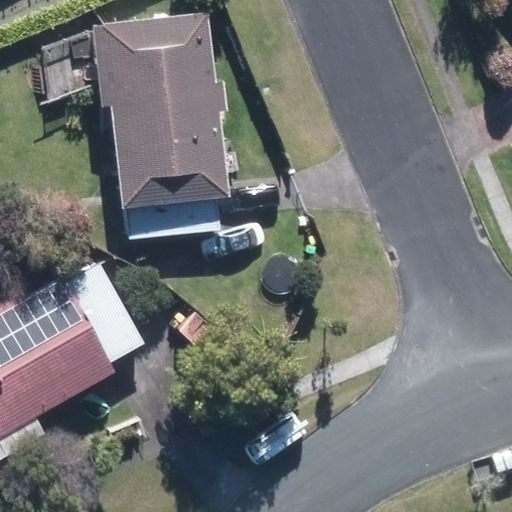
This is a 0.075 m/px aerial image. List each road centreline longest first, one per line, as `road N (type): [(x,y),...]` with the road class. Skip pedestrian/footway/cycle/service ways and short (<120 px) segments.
road 1 (residential): [(496,376),(336,0)]
road 2 (residential): [(496,376),(411,424),(289,511)]
